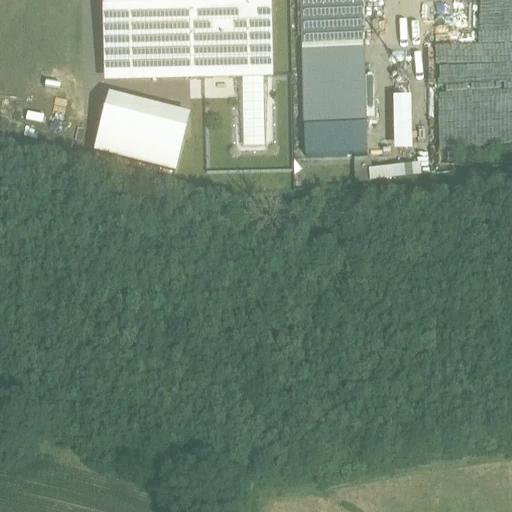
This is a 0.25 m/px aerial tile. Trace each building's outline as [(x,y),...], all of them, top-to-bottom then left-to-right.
[(104,0),(106,83),(240,79),(262,78),(273,79),(271,0),(104,0)] [(364,0),(302,0),(305,123),(367,122),(364,0)] [(436,77),(439,148),(511,145),(511,92),(476,94),(475,81),(489,81),(488,75),(436,77)] [(240,79),(242,147),(263,146),(262,78),(240,79)] [(107,112),(186,132),(190,117),(111,96),(107,112)] [(390,99),(391,153),(410,152),(409,99),(390,99)] [(97,152),(176,173),(186,132),(107,112),(97,152)] [(363,128),(301,129),(302,158),(364,157),(363,128)]
